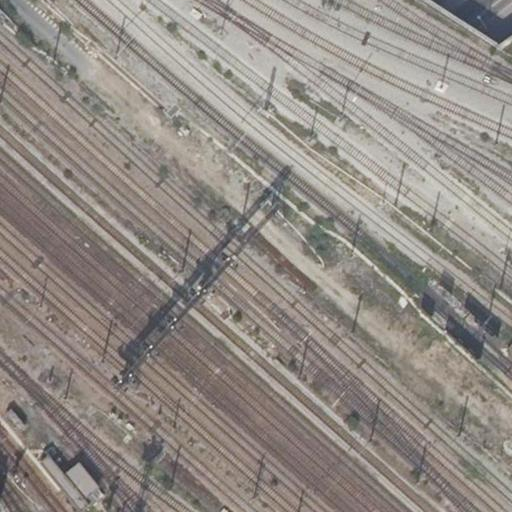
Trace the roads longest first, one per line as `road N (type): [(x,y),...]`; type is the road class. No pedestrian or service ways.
road 1 (primary): [(0,345),(484,0)]
road 2 (primary): [(0,307),(430,0)]
road 3 (primary): [(326,0),(0,233)]
road 4 (primary): [(271,0),(0,194)]
